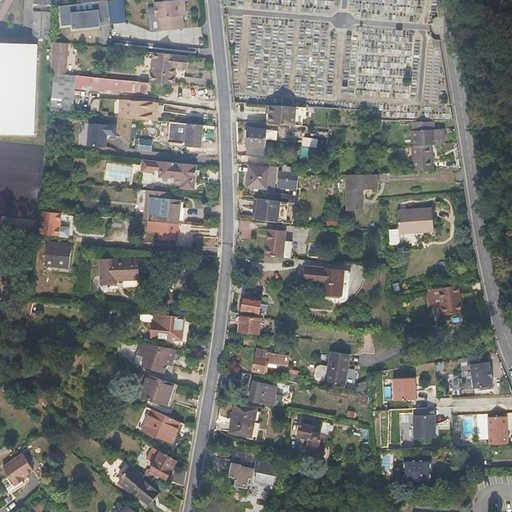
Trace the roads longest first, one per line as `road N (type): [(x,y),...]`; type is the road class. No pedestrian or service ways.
road 1 (residential): [(187,511),(227,257),(213,0)]
road 2 (residential): [(511,356),(475,197),(449,0)]
